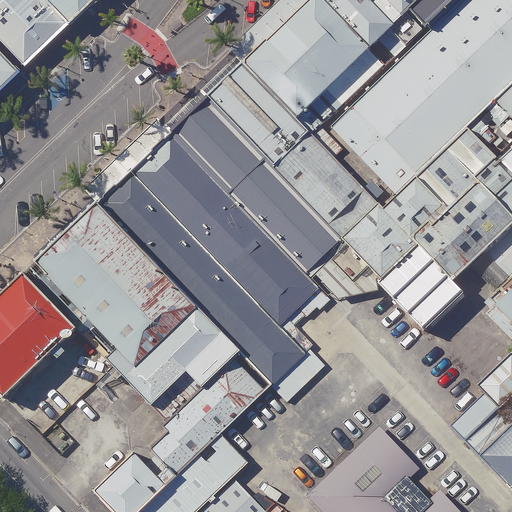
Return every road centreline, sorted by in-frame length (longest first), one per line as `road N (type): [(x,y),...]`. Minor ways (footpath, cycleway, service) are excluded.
road 1 (residential): [(235,0),(166,62),(78,114)]
road 2 (residential): [(78,114),(162,0)]
